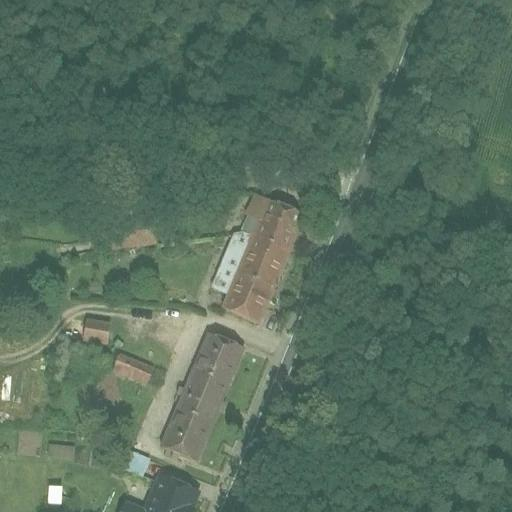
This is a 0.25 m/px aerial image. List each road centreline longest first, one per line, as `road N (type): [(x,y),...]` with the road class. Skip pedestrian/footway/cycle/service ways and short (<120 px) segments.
road 1 (tertiary): [(229,511),(432,0)]
road 2 (track): [(303,326),(383,354),(511,378)]
